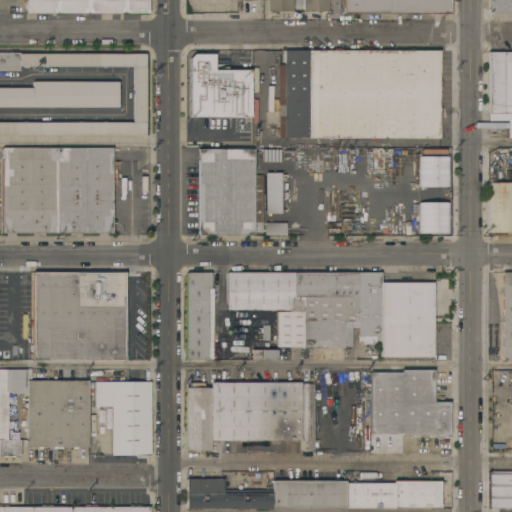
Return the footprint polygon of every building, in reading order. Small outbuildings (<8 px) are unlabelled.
[(26,12),(26,0),(149,0),(149,13),(26,12)] [(292,0),(293,11),(268,11),(268,0),(292,0)] [(303,0),(328,0),(328,11),(303,11),(303,0)] [(451,0),(451,14),(343,13),(343,0),(451,0)] [(511,13),(491,13),(488,10),(488,0),(511,0),(511,13)] [(439,50),(439,138),(277,138),(278,64),(284,64),(284,50),(439,50)] [(261,102),(259,102),(259,104),(253,104),(253,51),(261,51),(261,102)] [(0,122),(133,122),(133,66),(20,66),(20,70),(0,70),(0,52),(20,52),(20,53),(145,53),(145,135),(0,135),(0,122)] [(511,52),(511,119),(488,120),(488,52),(511,52)] [(190,117),(189,58),(194,54),(214,54),(214,70),(249,69),(250,116),(190,117)] [(0,107),(0,87),(32,87),(32,81),(118,81),(118,107),(0,107)] [(2,147),(112,147),(112,232),(81,232),(81,235),(70,235),(70,232),(45,232),(45,235),(33,235),(33,233),(2,233),(2,147)] [(198,149),(254,149),(254,175),(262,175),(262,232),(253,232),(253,235),(198,235),(198,149)] [(449,156),(418,156),(417,186),(448,187),(449,156)] [(264,215),(280,215),(280,173),(264,173),(264,215)] [(285,190),(286,181),(298,183),(296,192),(285,190)] [(511,232),(488,232),(488,182),(511,182),(511,232)] [(448,202),(418,202),(418,233),(449,233),(448,202)] [(266,235),(266,223),(286,223),(286,235),(266,235)] [(125,272),(125,360),(33,360),(32,272),(125,272)] [(186,272),(211,272),(211,287),(213,288),(212,359),(208,359),(208,360),(186,360),(186,272)] [(380,282),(433,282),(433,356),(381,356),(381,336),(358,336),(358,322),(355,322),(355,326),(352,326),(352,334),(344,334),(344,348),(303,348),(303,346),(276,346),(276,311),(290,311),(290,310),(227,310),(227,272),(380,272),(380,274),(380,282)] [(511,272),(511,360),(502,360),(502,272),(511,272)] [(251,325),(251,312),(268,312),(268,325),(251,325)] [(252,358),(252,349),(276,349),(276,358),(252,358)] [(0,369),(26,369),(26,392),(7,392),(7,440),(20,439),(20,455),(0,455),(0,369)] [(402,372),(402,369),(434,369),(434,372),(434,401),(450,401),(450,436),(434,436),(434,435),(402,435),(402,433),(370,433),(370,372),(402,372)] [(492,371),(492,384),(511,383),(511,370),(492,371)] [(87,380),(88,447),(78,447),(78,448),(73,448),(73,446),(62,447),(62,448),(53,448),(53,446),(42,446),(42,448),(37,448),(37,447),(27,447),(27,381),(87,380)] [(151,455),(148,455),(148,458),(136,458),(136,455),(112,455),(111,406),(95,406),(94,382),(150,381),(151,455)] [(300,382),(300,383),(312,383),(312,450),(300,450),(300,439),(211,440),(211,450),(186,450),(185,387),(191,387),(191,382),(206,382),(206,387),(211,387),(211,382),(300,382)] [(511,508),(488,508),(488,471),(511,471),(511,508)] [(358,482),(358,473),(363,473),(363,482),(394,482),(394,481),(440,481),(440,508),(345,508),(345,482),(358,482)] [(272,508),(186,508),(186,506),(185,506),(185,494),(186,494),(186,478),(223,478),(223,494),(272,493),(272,508)] [(272,480),(345,480),(345,482),(345,508),(272,508),(272,493),(272,480)]
